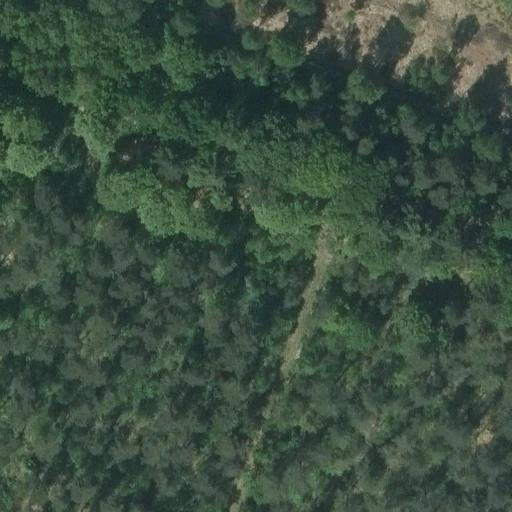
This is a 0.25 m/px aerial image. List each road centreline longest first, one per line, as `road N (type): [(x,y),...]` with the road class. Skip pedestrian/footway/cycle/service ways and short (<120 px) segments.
road 1 (track): [(0,75),(511,226)]
road 2 (track): [(344,177),(228,511)]
